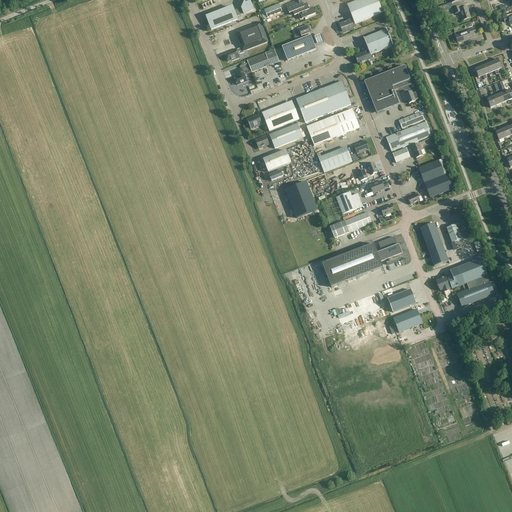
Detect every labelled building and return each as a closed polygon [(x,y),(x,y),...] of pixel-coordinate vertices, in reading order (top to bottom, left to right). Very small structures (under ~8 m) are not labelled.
[(233,8),(206,18),(211,30),(238,20),(237,17),(244,14),(253,10),(249,0),(245,0),(242,9),(234,11),(233,8)] [(353,28),(352,24),(354,23),(355,24),(383,13),(377,0),(360,0),(347,5),(353,20),(350,21),(350,20),(348,21),(347,21),(343,22),(343,23),(339,25),(341,29),(342,28),(344,32),(353,28)] [(307,18),(315,14),(313,8),(309,10),(307,4),(303,6),(301,1),(286,7),(289,14),(293,12),(294,16),(298,14),(300,20),(305,19),(305,20),(307,19),(307,18)] [(264,10),(267,18),(282,12),(279,4),(264,10)] [(453,9),(455,14),(460,12),(463,21),(470,18),(467,7),(461,9),(460,7),(453,9)] [(511,25),(511,11),(509,12),(511,18),(508,19),(507,16),(503,17),(505,25),(509,24),(510,26),(511,25)] [(227,60),(228,62),(232,61),(239,58),(238,55),(244,53),(244,51),(268,42),(260,22),(235,32),(241,48),(236,50),(231,52),(225,55),(226,57),(226,59),(227,60)] [(309,30),(308,26),(298,30),(301,36),(300,37),(301,39),(282,47),(287,61),(316,50),(310,36),(309,36),(308,34),(310,34),(308,31),(309,30)] [(453,40),(454,42),(455,43),(456,43),(457,42),(458,44),(463,42),(471,40),(470,36),(476,34),(474,28),(468,30),(468,32),(455,36),(454,38),(454,39),(453,39),(453,40)] [(355,56),(354,56),(359,67),(358,65),(372,59),(370,55),(393,46),(393,47),(386,29),(386,30),(364,39),(363,38),(367,46),(369,50),(361,53),(362,54),(359,55),(355,57),(355,56)] [(321,35),(314,37),(318,46),(324,44),(321,35)] [(241,69),(236,71),(238,77),(234,78),(237,85),(247,82),(244,75),(243,73),(251,70),(252,73),(279,62),(274,50),(247,61),(248,64),(241,67),(241,69)] [(498,60),(492,62),(496,71),(497,71),(500,69),(502,73),(504,72),(502,68),(498,60)] [(492,62),(487,65),(490,73),(491,73),(494,72),(496,75),(498,75),(497,71),(496,71),(492,62)] [(487,65),(481,67),(484,76),(485,75),(489,74),(490,78),(492,77),(491,73),(490,73),(487,65)] [(364,82),(375,109),(385,110),(399,105),(392,87),(410,80),(404,67),(364,82)] [(484,76),(481,67),(475,69),(478,78),(483,76),(484,80),(486,79),(485,75),(484,76)] [(296,100),(305,123),(351,105),(342,82),(296,100)] [(502,89),(503,93),(504,92),(508,101),(511,99),(511,93),(510,90),(506,92),(504,88),(502,89)] [(407,98),(409,104),(415,102),(415,100),(418,99),(415,93),(412,94),(411,92),(408,94),(407,91),(401,93),(404,99),(407,98)] [(496,92),(497,95),(499,95),(502,103),(508,101),(504,92),(503,93),(500,94),(498,91),(496,92)] [(490,94),(492,98),(493,97),(496,106),(502,103),(499,95),(497,95),(494,97),(493,93),(490,94)] [(493,97),(492,98),(488,99),(487,95),(484,96),(486,101),(487,100),(490,108),(496,106),(493,97)] [(263,115),(259,117),(258,115),(247,120),(251,129),(266,123),(269,132),(299,120),(292,102),(262,114),(263,115)] [(307,127),(314,146),(341,136),(360,129),(353,110),(334,117),(307,127)] [(399,121),(402,129),(424,120),(421,113),(399,121)] [(386,138),(392,152),(431,137),(425,123),(386,138)] [(269,145),(269,144),(272,143),(275,149),(303,138),(297,124),(269,135),(271,139),(267,141),(266,137),(255,141),(259,149),(269,145)] [(507,128),(501,130),(505,139),(506,138),(509,137),(511,141),(511,140),(511,136),(507,128)] [(505,139),(501,130),(495,132),(499,141),(503,139),(505,143),(507,142),(506,138),(505,139)] [(354,146),(357,154),(369,150),(366,142),(354,146)] [(411,147),(416,158),(422,156),(420,151),(422,150),(419,144),(411,147)] [(392,154),(396,163),(410,158),(406,149),(392,154)] [(269,176),(272,181),(283,177),(280,171),(279,172),(277,169),(291,164),(286,151),(263,160),(268,173),(269,172),(270,175),(269,176)] [(352,162),(350,158),(348,151),(322,161),(319,153),(317,154),(324,173),(352,162)] [(374,174),(378,173),(374,163),(367,166),(368,169),(364,171),(364,170),(357,173),(361,181),(368,179),(367,178),(374,175),(374,174)] [(424,184),(430,199),(453,190),(446,175),(424,184)] [(370,186),(373,194),(384,189),(381,181),(370,186)] [(306,183),(285,190),(296,218),(317,211),(306,183)] [(357,195),(352,197),(350,193),(322,204),(328,221),(357,210),(357,209),(362,207),(357,195)] [(419,194),(408,199),(411,205),(420,201),(420,202),(423,201),(421,196),(420,197),(419,194)] [(381,210),(383,216),(393,213),(391,206),(381,210)] [(367,213),(330,227),(334,239),(372,224),(367,213)] [(436,224),(422,229),(436,266),(450,261),(436,224)] [(446,229),(452,244),(462,240),(456,225),(446,229)] [(373,243),(322,263),(331,286),(382,266),(380,261),(384,259),(386,263),(399,258),(398,254),(402,253),(398,244),(396,244),(393,236),(377,242),(381,250),(377,252),(373,243)] [(448,288),(451,287),(452,290),(467,284),(469,289),(489,282),(480,259),(450,271),(452,277),(448,279),(447,278),(436,282),(440,291),(443,290),(444,292),(449,290),(448,288)] [(462,308),(495,295),(489,282),(469,289),(457,294),(462,308)] [(411,290),(388,299),(393,313),(416,304),(411,290)] [(420,309),(397,318),(402,332),(426,323),(420,309)] [(381,489),(336,502),(339,511),(387,511),(388,511),(381,489)]
